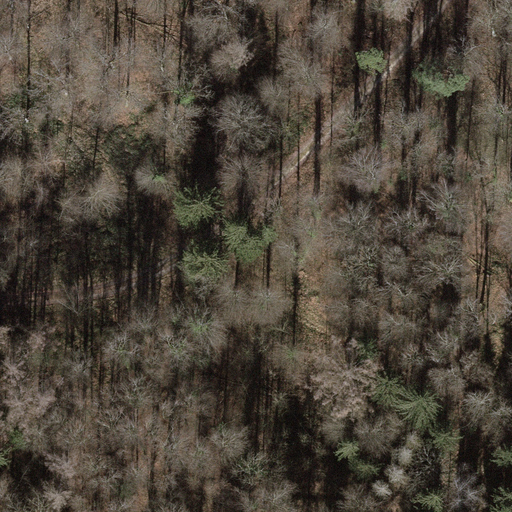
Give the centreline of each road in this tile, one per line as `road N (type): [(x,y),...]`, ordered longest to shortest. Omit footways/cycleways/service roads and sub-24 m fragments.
road 1 (track): [(0,300),(123,285),(183,258),(298,160),(443,0)]
road 2 (track): [(0,14),(105,161),(155,274)]
